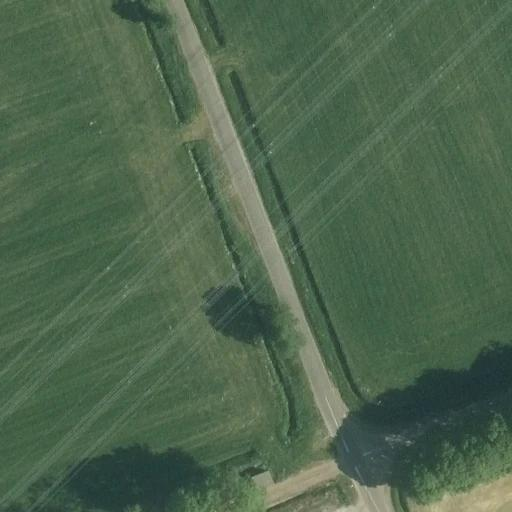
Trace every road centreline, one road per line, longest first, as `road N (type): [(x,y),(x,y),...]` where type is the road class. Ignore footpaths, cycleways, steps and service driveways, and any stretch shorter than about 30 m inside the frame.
road 1 (tertiary): [(351,460),(171,0)]
road 2 (unclassified): [(351,460),(511,399)]
road 3 (track): [(351,460),(218,511)]
